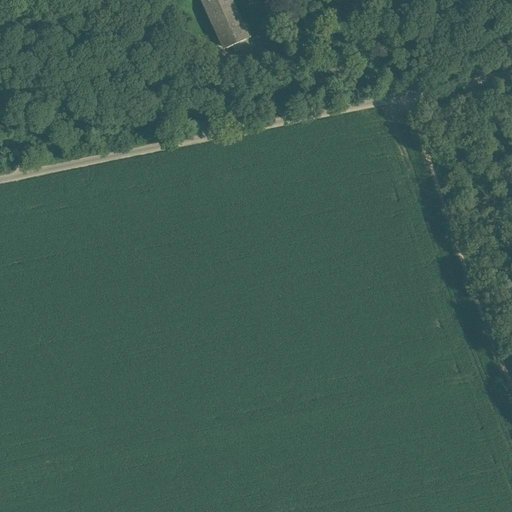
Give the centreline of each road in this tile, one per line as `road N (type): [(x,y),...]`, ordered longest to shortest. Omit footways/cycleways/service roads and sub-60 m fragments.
road 1 (unclassified): [(511,72),(0,180)]
road 2 (track): [(511,438),(396,97)]
